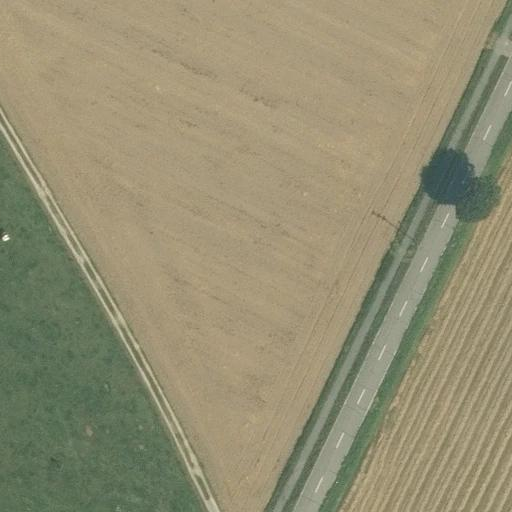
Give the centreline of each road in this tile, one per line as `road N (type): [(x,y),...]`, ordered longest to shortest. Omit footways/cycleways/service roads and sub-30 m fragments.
road 1 (tertiary): [(511,84),(307,511)]
road 2 (track): [(214,511),(0,118)]
